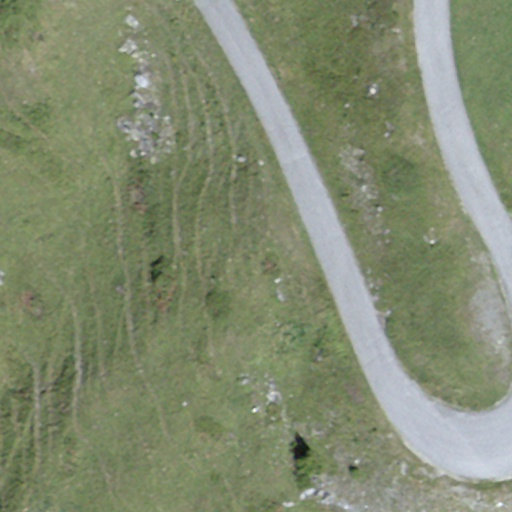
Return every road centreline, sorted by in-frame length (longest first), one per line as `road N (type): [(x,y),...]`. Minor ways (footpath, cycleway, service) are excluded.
road 1 (unclassified): [(211,0),(295,158),(392,384),(423,419),(459,440),(511,435)]
road 2 (unclassified): [(511,253),(449,120),(432,0)]
